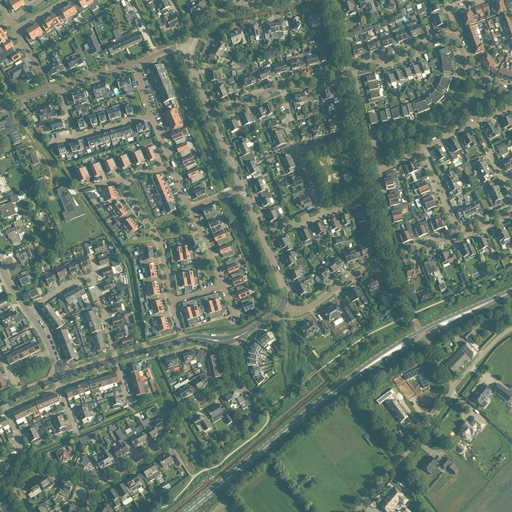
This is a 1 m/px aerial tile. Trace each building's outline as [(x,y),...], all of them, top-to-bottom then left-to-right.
[(20,8),(14,0),(11,0),(9,2),(8,0),(3,0),(8,7),(11,5),(15,11),(20,8)] [(77,0),(81,6),(78,8),(81,13),(85,11),(83,8),(88,5),(84,0),(77,0)] [(84,0),(88,5),(90,8),(95,5),(94,4),(98,2),(96,0),(84,0)] [(159,4),(163,11),(161,12),(163,15),(168,12),(166,9),(170,7),(166,0),(163,2),(162,0),(158,0),(157,1),(155,1),(157,5),(159,4)] [(204,0),(199,0),(195,3),(194,1),(193,1),(190,2),(190,3),(191,5),(187,7),(192,15),(197,12),(198,13),(204,9),(203,6),(206,4),(204,0)] [(380,22),(381,24),(384,23),(378,7),(375,8),(372,0),(358,0),(361,9),(365,7),(368,15),(376,12),(380,22)] [(379,0),(380,3),(385,1),(388,9),(396,6),(393,0),(379,0)] [(502,0),(498,0),(492,2),(497,15),(506,12),(505,8),(504,8),(503,3),(502,0)] [(343,10),(344,14),(343,14),(345,18),(346,19),(350,18),(350,16),(350,15),(356,12),(354,5),(350,6),(349,3),(342,5),(344,9),(343,10)] [(79,17),(78,15),(81,13),(78,8),(75,10),(71,5),(70,5),(69,5),(66,7),(72,16),(74,20),(79,17)] [(439,5),(434,7),(429,9),(432,15),(438,13),(437,11),(440,10),(439,5)] [(65,16),(61,19),(65,24),(68,21),(67,19),(72,16),(66,7),(62,9),(63,10),(61,11),(65,16)] [(474,23),(471,15),(470,10),(460,14),(462,17),(464,23),(465,27),(474,23)] [(125,15),(128,23),(137,19),(136,18),(137,17),(134,11),(125,15)] [(312,15),(311,14),(309,14),(310,17),(307,18),(309,25),(317,24),(317,26),(321,25),(320,23),(319,16),(319,15),(319,14),(318,15),(318,13),(313,15),(312,15)] [(499,17),(500,22),(509,19),(507,14),(499,17)] [(53,16),(52,15),(49,18),(55,27),(57,25),(59,27),(65,24),(61,19),(60,16),(56,19),(54,15),(53,16)] [(432,17),(434,23),(444,20),(442,15),(439,17),(438,15),(432,17)] [(161,19),(157,21),(159,25),(163,23),(165,26),(168,24),(170,27),(178,22),(175,17),(172,19),(171,18),(168,19),(166,16),(161,19)] [(294,22),(290,22),(292,30),(296,33),(298,31),(299,32),(301,29),(303,31),(304,31),(305,31),(305,30),(306,30),(305,29),(301,26),(302,24),(300,23),(299,19),(299,18),(298,17),(297,17),(296,18),(296,19),(296,20),(295,19),(294,22)] [(48,27),(44,29),(48,34),(49,36),(57,31),(55,27),(49,18),(45,20),(46,21),(44,21),(48,27)] [(499,28),(500,27),(511,24),(509,19),(500,22),(498,23),(499,28)] [(276,24),(278,38),(279,42),(280,41),(280,45),(283,44),(282,37),(284,37),(283,32),(288,31),(287,27),(289,26),(288,22),(285,22),(284,20),(280,21),(280,22),(278,22),(279,24),(276,24)] [(444,20),(434,23),(436,27),(433,28),(435,33),(438,32),(443,30),(442,25),(445,24),(444,20)] [(275,39),(278,38),(276,24),(272,25),(272,23),(271,23),(270,23),(266,24),(267,31),(268,35),(272,34),(272,33),(274,33),(275,39)] [(420,24),(413,26),(417,36),(421,34),(420,31),(422,30),(420,24)] [(504,31),(511,28),(511,27),(511,24),(500,27),(502,32),(504,31)] [(35,25),(31,27),(37,37),(42,34),(44,37),(48,34),(44,29),(41,31),(37,25),(35,26),(35,25)] [(70,32),(71,34),(79,29),(78,26),(69,31),(70,32)] [(253,26),(248,27),(249,32),(248,33),(249,38),(256,36),(256,38),(259,37),(260,40),(264,39),(262,32),(258,33),(257,26),(254,27),(253,26)] [(417,36),(413,26),(407,29),(409,35),(411,34),(412,37),(417,36)] [(37,37),(31,27),(28,30),(27,31),(30,37),(27,39),(30,44),(34,42),(33,40),(37,37)] [(229,35),(231,40),(233,44),(241,41),(242,45),(246,43),(245,39),(240,29),(233,32),(234,34),(229,35)] [(406,29),(399,32),(403,41),(407,39),(406,36),(408,35),(406,30),(406,29)] [(132,32),(121,37),(126,48),(143,41),(139,32),(133,35),(132,32)] [(388,32),(384,33),(389,46),(393,44),(392,41),(394,40),(392,34),(390,35),(388,32)] [(403,41),(399,32),(393,34),(395,40),(397,39),(398,42),(403,41)] [(379,39),(378,39),(380,45),(381,45),(383,44),(384,48),(389,46),(384,33),(380,35),(381,38),(379,39)] [(90,51),(91,51),(90,51),(91,50),(93,55),(101,51),(94,35),(86,39),(88,44),(87,44),(90,51)] [(126,48),(121,37),(115,40),(116,42),(107,46),(111,55),(126,48)] [(376,37),(370,39),(371,42),(374,51),(379,49),(378,46),(380,45),(378,39),(377,39),(376,37)] [(371,42),(370,39),(364,41),(365,44),(367,50),(369,49),(370,53),(374,51),(371,42)] [(217,46),(216,49),(226,56),(227,54),(224,51),(226,49),(228,46),(228,45),(225,43),(225,44),(219,40),(217,43),(216,43),(215,44),(217,46)] [(0,58),(14,50),(12,47),(13,47),(12,45),(13,44),(11,41),(10,42),(10,41),(3,45),(3,46),(0,47),(1,50),(2,49),(4,52),(0,54),(0,58)] [(363,41),(356,43),(357,46),(359,56),(363,55),(363,51),(365,50),(363,44),(363,41)] [(357,46),(356,43),(356,42),(351,43),(352,47),(350,47),(351,53),(354,53),(354,57),(359,56),(357,46)] [(438,58),(439,61),(449,58),(448,55),(450,54),(448,48),(439,51),(441,57),(438,58)] [(226,56),(216,49),(214,51),(211,49),(210,51),(211,52),(208,55),(214,59),(214,60),(217,62),(218,61),(220,59),(219,58),(221,56),(224,58),(226,56)] [(14,50),(0,58),(0,64),(3,63),(3,62),(8,59),(10,61),(9,62),(10,64),(20,58),(21,57),(19,54),(18,55),(17,52),(16,53),(14,50)] [(319,51),(319,52),(321,63),(329,61),(330,62),(328,52),(322,53),(321,50),(319,51)] [(314,55),(311,56),(314,65),(319,64),(319,65),(322,64),(321,63),(319,52),(314,53),(314,55)] [(50,56),(54,65),(48,68),(52,75),(57,72),(58,73),(65,69),(56,53),(50,56)] [(308,53),(303,54),(306,68),(309,67),(309,66),(314,65),(311,56),(311,54),(309,54),(308,53)] [(297,56),(295,57),(296,60),(295,60),(298,68),(302,67),(303,69),(306,68),(303,54),(297,55),(297,56)] [(483,64),(484,66),(492,60),(487,54),(480,61),(482,64),(483,64)] [(76,67),(78,66),(83,63),(79,55),(67,62),(71,69),(76,66),(76,67)] [(287,62),(290,72),(293,71),(293,70),(298,68),(295,60),(296,60),(295,57),(295,56),(286,58),(287,62)] [(440,67),(442,67),(452,67),(452,60),(450,61),(449,58),(439,61),(440,64),(440,67)] [(417,62),(418,65),(422,75),(425,74),(424,72),(430,71),(427,62),(423,63),(422,60),(417,62)] [(489,71),(493,67),(496,65),(492,60),(484,66),(486,68),(488,72),(489,71)] [(231,68),(233,69),(235,70),(236,70),(241,67),(239,66),(233,61),(230,65),(233,67),(231,68)] [(287,62),(279,64),(282,73),(286,71),(287,73),(290,72),(287,62)] [(12,80),(21,75),(25,83),(29,81),(30,82),(34,80),(33,79),(34,79),(30,73),(29,71),(25,63),(17,68),(17,69),(9,73),(12,80)] [(409,65),(410,68),(413,77),(413,78),(416,77),(417,78),(422,77),(422,75),(418,65),(415,66),(414,63),(409,65)] [(274,66),(271,67),(274,77),(277,76),(277,75),(282,73),(279,64),(274,66)] [(149,70),(152,76),(164,71),(161,65),(149,70)] [(265,69),(263,70),(266,79),(271,77),(271,78),(274,77),(271,67),(270,65),(267,66),(264,67),(265,69)] [(401,68),(401,69),(402,71),(405,81),(408,80),(408,78),(413,77),(410,68),(407,69),(406,66),(401,68)] [(444,72),(444,75),(450,76),(450,73),(452,73),(452,67),(442,67),(443,72),(444,72)] [(489,71),(497,77),(499,71),(493,67),(489,71)] [(220,68),(213,69),(208,69),(209,76),(210,76),(211,81),(218,80),(218,84),(222,82),(220,68)] [(257,76),(256,76),(259,83),(262,82),(261,81),(266,79),(263,70),(260,71),(259,69),(255,70),(257,76)] [(392,71),(393,74),(397,84),(401,82),(401,84),(406,82),(405,81),(402,71),(401,69),(398,70),(398,69),(392,71)] [(152,76),(154,81),(166,76),(164,71),(152,76)] [(250,76),(247,77),(251,85),(256,83),(256,84),(259,83),(256,76),(254,71),(249,74),(250,76)] [(397,84),(393,74),(390,75),(389,72),(384,74),(389,87),(392,85),(393,87),(397,85),(397,84)] [(251,85),(247,77),(246,74),(239,77),(244,89),(247,88),(246,87),(251,85)] [(365,87),(368,86),(378,84),(377,80),(376,80),(375,75),(366,77),(367,81),(364,81),(365,87)] [(442,78),(440,82),(449,85),(451,79),(449,79),(450,76),(444,75),(443,78),(442,78)] [(157,85),(157,86),(168,82),(166,76),(154,81),(156,85),(157,85)] [(134,93),(129,77),(117,81),(117,80),(117,81),(119,89),(120,88),(128,86),(129,91),(126,92),(127,95),(134,93)] [(157,88),(159,92),(171,87),(168,82),(157,86),(158,88),(157,88)] [(439,86),(437,89),(444,93),(445,90),(447,91),(449,85),(440,82),(439,86)] [(222,84),(218,86),(214,88),(215,91),(216,91),(219,99),(227,96),(227,95),(230,93),(227,85),(226,86),(225,83),(223,84),(222,84)] [(367,95),(370,95),(380,92),(380,89),(382,89),(380,83),(378,84),(368,86),(369,89),(366,90),(367,95)] [(108,94),(105,85),(93,88),(95,96),(104,93),(105,98),(109,97),(110,100),(113,99),(111,93),(108,94)] [(322,95),(333,93),(332,88),(326,89),(325,86),(320,87),(321,95),(322,95)] [(161,96),(162,97),(173,93),(171,87),(159,92),(160,96),(161,96)] [(435,91),(432,94),(439,101),(444,96),(442,95),(444,93),(437,89),(436,88),(434,90),(435,91)] [(86,93),(85,93),(84,91),(83,91),(72,94),(74,102),(75,102),(74,102),(86,99),(86,96),(87,96),(86,93)] [(380,92),(370,95),(371,98),(368,98),(369,104),(382,101),(384,100),(382,92),(380,92)] [(163,104),(164,103),(175,99),(173,93),(162,97),(163,99),(162,99),(163,104)] [(305,94),(300,95),(302,106),(304,105),(304,106),(305,107),(308,106),(309,105),(308,102),(310,101),(308,95),(305,96),(305,93),(304,93),(305,94)] [(326,102),(327,103),(333,102),(332,99),(336,98),(335,95),(333,96),(333,93),(322,95),(323,97),(321,98),(322,103),(326,102)] [(428,95),(425,97),(431,106),(434,104),(435,106),(439,101),(432,94),(429,98),(428,95)] [(302,106),(300,95),(295,96),(294,95),(295,98),(292,99),(295,109),(301,108),(300,106),(302,106)] [(424,101),(420,103),(424,112),(430,109),(429,107),(431,106),(425,97),(423,99),(424,101)] [(164,103),(168,112),(176,109),(179,108),(175,99),(164,103)] [(130,102),(121,105),(123,113),(126,112),(127,115),(130,115),(133,114),(130,102)] [(333,102),(327,103),(321,104),(323,113),(337,110),(336,107),(338,107),(337,104),(333,105),(333,102)] [(424,112),(420,103),(416,105),(415,105),(415,104),(412,105),(413,107),(414,113),(417,112),(418,114),(424,112)] [(271,104),(263,108),(267,116),(275,113),(271,104)] [(42,116),(39,116),(41,121),(44,121),(51,118),(53,117),(57,116),(55,111),(52,113),(51,110),(49,105),(43,107),(40,108),(41,112),(42,116)] [(123,113),(121,105),(112,107),(112,108),(115,119),(121,117),(120,113),(123,112),(123,113)] [(402,108),(403,112),(404,117),(410,116),(409,114),(413,113),(411,105),(407,106),(407,107),(402,108)] [(391,111),(392,115),(393,120),(399,118),(398,117),(402,116),(401,111),(400,107),(396,108),(396,109),(391,111)] [(103,110),(106,122),(107,122),(105,118),(109,117),(110,121),(115,119),(112,108),(103,111),(103,110)] [(256,116),(254,117),(255,121),(257,124),(268,119),(267,116),(263,108),(255,111),(256,116)] [(164,114),(166,120),(178,115),(176,109),(168,112),(164,114)] [(103,110),(94,112),(97,124),(98,124),(97,121),(100,120),(101,123),(106,122),(103,110)] [(380,113),(381,117),(382,122),(388,121),(388,119),(392,118),(390,110),(385,111),(386,112),(380,113)] [(368,112),(371,125),(377,123),(377,122),(381,121),(379,112),(374,113),(374,111),(368,112)] [(88,112),(85,113),(88,124),(91,123),(92,126),(97,124),(94,112),(94,113),(95,115),(89,117),(88,112)] [(88,124),(85,113),(81,114),(83,119),(77,121),(80,130),(86,128),(85,125),(88,124)] [(255,121),(254,117),(253,115),(250,116),(249,114),(240,117),(244,126),(255,121)] [(168,124),(169,125),(180,121),(178,115),(166,120),(168,124)] [(34,116),(29,119),(33,125),(38,121),(34,116)] [(508,117),(505,118),(502,119),(501,120),(503,124),(502,124),(503,128),(507,127),(508,130),(511,128),(511,120),(509,121),(508,117)] [(50,119),(37,123),(38,127),(47,124),(49,131),(55,130),(62,127),(60,122),(59,123),(58,120),(51,122),(50,119)] [(345,131),(342,119),(333,120),(333,122),(336,132),(341,131),(341,132),(345,131)] [(15,144),(22,142),(14,123),(8,125),(6,120),(0,122),(0,136),(10,132),(15,144)] [(231,132),(236,130),(240,129),(241,133),(244,132),(240,123),(238,124),(236,120),(227,124),(231,132)] [(180,121),(169,125),(170,127),(169,127),(171,131),(183,126),(180,121)] [(147,122),(141,123),(145,134),(150,133),(147,122)] [(327,126),(326,126),(328,135),(331,134),(331,133),(336,132),(333,122),(326,123),(327,126)] [(134,129),(136,137),(136,136),(139,135),(139,136),(144,134),(144,135),(145,134),(141,123),(141,124),(136,125),(137,129),(134,130),(134,129)] [(324,124),(317,125),(319,136),(324,135),(324,136),(328,135),(326,126),(325,126),(324,124)] [(492,124),(487,126),(485,127),(484,128),(489,136),(493,134),(494,137),(501,133),(500,130),(499,126),(495,128),(494,125),(493,126),(492,124)] [(308,127),(309,130),(310,133),(311,139),(314,138),(314,137),(319,136),(317,125),(308,127)] [(125,129),(124,129),(127,139),(136,137),(134,129),(131,130),(130,127),(127,128),(127,127),(125,128),(125,129)] [(309,130),(308,127),(305,128),(300,129),(302,140),(307,139),(308,139),(311,139),(310,133),(309,130)] [(274,137),(275,141),(283,137),(281,134),(282,134),(281,131),(276,133),(275,129),(270,131),(266,133),(268,136),(270,136),(271,139),(274,137)] [(172,132),(173,135),(171,136),(173,141),(176,140),(178,145),(186,140),(184,136),(183,136),(181,131),(179,132),(179,130),(172,132)] [(112,143),(117,142),(114,132),(109,133),(112,143)] [(103,135),(106,145),(111,143),(108,134),(103,135)] [(465,146),(466,146),(465,147),(467,151),(478,146),(477,144),(473,136),(470,138),(469,135),(463,138),(464,141),(463,141),(465,146)] [(283,137),(275,141),(276,144),(274,145),(275,148),(273,149),(274,152),(278,150),(277,147),(286,143),(285,140),(284,140),(283,137)] [(88,144),(85,145),(87,150),(90,149),(90,148),(95,146),(93,138),(87,140),(88,144)] [(238,147),(240,152),(248,149),(251,147),(249,143),(248,143),(246,138),(239,142),(240,146),(238,147)] [(78,142),(76,143),(78,152),(84,150),(84,151),(87,150),(85,145),(85,143),(82,144),(81,140),(77,141),(78,142)] [(463,153),(459,145),(457,141),(449,145),(452,150),(449,152),(451,157),(453,161),(458,158),(457,156),(463,153)] [(68,148),(71,159),(71,157),(79,154),(78,152),(76,143),(75,143),(70,145),(71,149),(68,150),(68,148)] [(178,153),(181,152),(183,157),(191,152),(190,148),(188,149),(186,144),(176,148),(178,153)] [(71,159),(68,148),(65,149),(64,145),(60,146),(56,147),(57,150),(58,150),(60,157),(66,155),(68,160),(71,159)] [(155,157),(159,156),(160,156),(155,146),(150,148),(151,149),(146,151),(150,161),(155,159),(155,157)] [(244,156),(246,160),(254,157),(252,152),(253,152),(251,147),(248,149),(240,152),(242,157),(244,156)] [(34,148),(28,151),(33,164),(39,162),(34,148)] [(450,160),(449,158),(446,154),(444,155),(441,149),(435,152),(436,154),(435,155),(438,160),(439,159),(439,161),(442,159),(444,163),(449,161),(450,160)] [(141,162),(145,160),(146,160),(141,150),(136,152),(137,153),(132,155),(136,165),(142,163),(141,162)] [(121,166),(122,169),(128,167),(127,166),(131,164),(132,165),(132,164),(128,154),(123,156),(123,157),(118,159),(119,161),(121,166)] [(279,167),(293,161),(291,158),(292,158),(291,154),(282,158),(280,155),(276,157),(280,166),(279,166),(279,167)] [(184,166),(186,165),(188,170),(197,165),(195,161),(194,161),(192,156),(182,161),(184,166)] [(245,165),(248,170),(256,167),(254,163),(256,162),(254,157),(246,160),(248,164),(245,165)] [(113,170),(118,168),(118,169),(114,158),(109,160),(109,161),(104,164),(109,174),(114,171),(113,170)] [(511,169),(508,161),(507,158),(500,162),(503,168),(505,167),(507,171),(511,169)] [(479,169),(480,172),(488,167),(485,161),(482,163),(479,159),(472,163),(476,170),(479,169)] [(293,161),(279,167),(281,172),(282,171),(284,176),(294,171),(293,168),(296,167),(295,164),(294,164),(293,161)] [(414,173),(417,181),(421,180),(418,173),(422,172),(421,169),(419,164),(418,161),(410,164),(414,173)] [(104,173),(100,162),(95,164),(96,166),(91,168),(95,178),(100,176),(100,174),(104,172),(104,173)] [(411,174),(414,173),(410,164),(405,166),(406,169),(404,170),(407,178),(412,176),(411,174)] [(90,177),(91,177),(86,166),(81,169),(82,170),(77,172),(81,182),(86,180),(86,178),(90,176),(90,177)] [(252,174),(254,179),(262,175),(259,171),(257,171),(256,167),(248,170),(250,175),(252,174)] [(488,167),(480,172),(482,175),(479,176),(483,183),(485,182),(490,179),(488,175),(491,173),(488,167)] [(192,178),(194,183),(202,178),(200,174),(199,174),(197,169),(187,174),(189,179),(192,178)] [(384,180),(385,185),(394,183),(396,182),(395,178),(395,177),(396,177),(397,176),(397,175),(397,174),(397,173),(395,171),(387,175),(386,175),(387,179),(384,180)] [(447,187),(455,183),(454,180),(456,179),(453,172),(446,175),(448,179),(444,181),(445,184),(446,187),(447,187)] [(151,179),(153,184),(163,179),(161,175),(151,179)] [(253,184),(255,189),(263,185),(261,181),(264,180),(262,175),(254,179),(256,183),(253,184)] [(299,186),(300,188),(304,187),(302,181),(303,181),(302,178),(301,179),(301,178),(295,180),(294,177),(285,181),(287,187),(294,184),(296,187),(299,186)] [(153,184),(155,188),(165,184),(163,179),(153,184)] [(412,187),(414,192),(427,186),(425,181),(422,182),(421,180),(417,181),(413,183),(414,185),(413,186),(412,187)] [(195,193),(197,198),(206,194),(207,195),(209,194),(207,188),(206,189),(203,183),(195,188),(197,192),(195,193)] [(389,190),(390,193),(395,191),(399,190),(398,187),(395,188),(394,183),(385,185),(387,190),(389,190)] [(455,183),(447,187),(449,193),(453,192),(455,196),(460,194),(462,193),(459,185),(456,186),(455,183)] [(491,193),(492,196),(501,192),(498,186),(494,187),(493,183),(488,185),(485,186),(489,194),(491,193)] [(155,188),(157,192),(167,188),(165,184),(155,188)] [(64,185),(57,190),(58,194),(68,190),(64,185)] [(260,193),(262,197),(270,193),(269,194),(267,189),(265,190),(263,185),(255,189),(257,194),(260,193)] [(102,197),(103,197),(105,196),(115,193),(115,192),(116,192),(115,188),(114,188),(114,187),(106,190),(105,186),(99,188),(100,192),(101,192),(102,197)] [(422,194),(423,197),(428,195),(427,192),(429,191),(427,186),(414,192),(416,195),(417,195),(420,194),(421,195),(422,194)] [(157,192),(159,197),(169,193),(167,188),(157,192)] [(388,196),(389,201),(401,198),(401,195),(400,195),(399,190),(395,191),(390,193),(391,195),(388,196)] [(501,192),(492,196),(494,199),(491,200),(494,207),(502,204),(500,200),(503,198),(501,192)] [(105,196),(103,197),(104,202),(103,203),(104,206),(110,204),(109,201),(117,199),(115,193),(105,196)] [(159,197),(161,201),(171,197),(169,193),(159,197)] [(270,193),(262,197),(264,201),(261,202),(263,207),(271,204),(273,203),(274,202),(270,193)] [(293,195),(294,198),(296,202),(299,201),(301,205),(299,205),(300,208),(300,209),(304,211),(304,208),(304,209),(312,205),(309,198),(306,199),(305,196),(301,197),(299,193),(293,195)] [(15,210),(13,204),(20,201),(19,200),(21,200),(19,194),(10,198),(12,202),(0,206),(0,213),(2,213),(4,219),(17,214),(15,210)] [(80,206),(75,208),(70,195),(61,198),(67,212),(62,214),(65,219),(83,212),(80,206)] [(421,207),(422,206),(425,205),(433,201),(431,196),(429,197),(428,195),(423,197),(420,198),(421,200),(419,201),(421,207)] [(162,206),(173,201),(172,201),(171,197),(161,201),(162,205),(162,206)] [(393,206),(394,209),(402,207),(401,204),(403,204),(401,198),(389,201),(390,207),(393,206)] [(162,206),(164,210),(174,206),(173,201),(162,206)] [(433,201),(425,205),(422,206),(426,214),(430,212),(434,210),(433,208),(436,206),(433,201)] [(466,205),(468,208),(471,217),(478,214),(476,210),(480,208),(478,204),(477,201),(470,204),(469,202),(466,204),(466,205)] [(113,216),(115,215),(124,208),(121,203),(114,208),(112,205),(107,209),(109,212),(110,211),(113,216)] [(174,206),(164,210),(166,215),(176,210),(174,206)] [(277,206),(274,207),(269,209),(271,213),(266,214),(268,218),(269,218),(270,222),(278,219),(278,218),(279,218),(281,217),(281,215),(280,215),(277,206)] [(206,215),(209,221),(217,215),(215,211),(214,212),(212,207),(203,211),(205,216),(206,215)] [(392,212),(393,217),(402,215),(401,212),(403,212),(402,207),(394,209),(394,211),(392,212)] [(471,217),(468,208),(465,209),(464,207),(456,210),(459,217),(463,216),(465,219),(471,217)] [(117,224),(123,220),(121,218),(127,213),(124,208),(115,215),(117,217),(114,219),(117,224)] [(355,224),(357,229),(358,234),(359,237),(364,235),(363,229),(362,230),(360,223),(367,221),(365,216),(368,216),(366,209),(361,211),(362,212),(359,212),(360,213),(356,214),(358,223),(355,224)] [(353,230),(357,229),(355,224),(355,222),(353,217),(349,218),(348,215),(341,217),(343,224),(340,225),(342,229),(344,228),(345,229),(351,227),(352,229),(353,230)] [(402,215),(393,217),(394,223),(397,222),(398,226),(402,224),(402,221),(403,221),(402,215)] [(434,218),(435,221),(439,230),(444,228),(443,225),(447,223),(445,218),(441,220),(439,216),(434,218)] [(120,226),(123,231),(134,223),(131,218),(124,223),(123,220),(117,224),(119,227),(120,226)] [(342,229),(340,225),(339,221),(336,222),(335,219),(330,221),(329,220),(328,221),(327,222),(329,225),(329,226),(329,227),(331,231),(334,230),(335,232),(342,230),(342,229)] [(21,241),(19,235),(22,233),(19,226),(23,224),(22,220),(14,223),(15,227),(6,231),(8,236),(9,235),(13,244),(21,241)] [(212,229),(214,234),(216,233),(219,231),(222,229),(221,225),(220,225),(217,220),(208,224),(210,229),(212,229)] [(418,224),(420,227),(423,236),(428,234),(427,231),(430,230),(427,222),(426,221),(418,224)] [(431,221),(427,222),(430,230),(433,229),(434,232),(439,230),(435,221),(433,222),(431,221)] [(134,223),(123,231),(127,235),(126,236),(128,239),(133,235),(131,233),(138,228),(137,227),(138,226),(136,223),(135,223),(134,223)] [(315,233),(316,236),(320,234),(321,236),(327,233),(324,226),(321,227),(320,224),(314,227),(316,231),(315,232),(315,233)] [(411,228),(412,230),(414,236),(417,235),(418,238),(423,236),(420,227),(417,228),(415,226),(411,228)] [(301,235),(302,237),(303,239),(304,242),(309,240),(310,243),(316,241),(314,237),(313,234),(309,235),(307,230),(300,233),(301,235)] [(503,230),(501,231),(496,233),(500,241),(502,246),(505,244),(504,241),(510,238),(507,231),(504,232),(503,230)] [(410,231),(404,233),(408,242),(413,240),(410,231)] [(224,232),(214,237),(216,242),(218,241),(220,246),(221,246),(222,247),(226,245),(225,243),(229,241),(227,237),(226,237),(224,232)] [(408,242),(404,233),(402,235),(400,233),(396,234),(398,243),(402,241),(403,244),(408,242)] [(288,238),(286,239),(278,242),(281,249),(284,248),(285,252),(293,249),(288,238)] [(478,241),(481,249),(478,250),(480,255),(484,253),(484,250),(484,249),(487,247),(488,248),(491,249),(494,248),(493,245),(491,241),(487,242),(486,242),(484,238),(483,239),(483,238),(482,238),(481,238),(480,238),(480,239),(479,239),(479,240),(478,241)] [(105,243),(98,246),(93,248),(96,254),(102,251),(102,253),(108,251),(105,243)] [(170,250),(171,256),(183,254),(181,243),(177,244),(178,248),(170,250)] [(185,243),(181,243),(183,254),(194,253),(193,246),(185,247),(185,243)] [(364,243),(356,246),(357,250),(360,257),(363,256),(363,257),(366,256),(366,258),(369,257),(364,244),(364,243)] [(370,243),(364,244),(369,257),(371,256),(371,254),(374,253),(373,252),(376,251),(374,243),(370,245),(370,243)] [(25,250),(20,252),(16,254),(17,259),(19,258),(23,268),(29,265),(29,266),(32,264),(29,258),(33,257),(29,249),(32,247),(31,244),(24,247),(25,250)] [(223,254),(225,258),(234,255),(232,250),(231,250),(229,245),(219,250),(221,255),(223,254)] [(465,245),(459,247),(461,252),(463,257),(465,261),(470,259),(469,257),(475,254),(476,254),(474,249),(472,245),(468,246),(466,247),(465,245)] [(141,250),(142,256),(153,254),(152,248),(144,249),(144,246),(137,247),(138,251),(141,250)] [(348,249),(348,250),(353,263),(356,262),(355,260),(358,259),(357,258),(360,257),(357,250),(356,246),(348,249)] [(340,256),(344,262),(347,261),(347,263),(350,262),(351,264),(353,263),(348,250),(346,251),(347,254),(344,255),(343,252),(339,254),(340,256)] [(294,252),(291,253),(286,255),(288,258),(285,259),(288,267),(296,263),(295,262),(293,258),(296,257),(294,252)] [(440,254),(440,255),(439,255),(444,268),(450,265),(449,264),(457,261),(454,254),(449,256),(447,252),(442,254),(440,254)] [(183,254),(185,267),(189,267),(188,260),(196,259),(194,253),(183,254)] [(140,261),(140,265),(147,264),(146,261),(154,260),(153,254),(142,256),(143,261),(140,261)] [(180,262),(181,266),(185,266),(183,254),(171,256),(173,263),(180,262)] [(109,263),(106,255),(103,256),(104,258),(98,260),(100,266),(109,263)] [(80,261),(77,262),(79,268),(82,266),(83,270),(89,268),(88,265),(91,264),(88,256),(82,258),(79,259),(80,261)] [(331,257),(329,258),(331,260),(339,270),(341,269),(340,267),(343,265),(342,264),(344,262),(340,256),(334,260),(333,259),(331,257)] [(330,264),(326,267),(331,273),(333,271),(334,273),(336,271),(337,272),(339,270),(331,260),(329,258),(327,260),(330,264)] [(227,262),(229,267),(227,268),(229,274),(239,269),(237,264),(238,264),(236,260),(227,262)] [(424,264),(426,268),(428,276),(434,273),(436,278),(437,278),(440,285),(438,286),(441,292),(447,290),(445,284),(445,283),(442,275),(441,276),(440,271),(438,266),(435,268),(433,262),(430,263),(430,262),(430,261),(424,264)] [(77,262),(65,266),(66,269),(67,273),(70,272),(72,276),(78,273),(77,271),(80,270),(79,268),(77,262)] [(144,268),(145,273),(156,271),(157,271),(156,267),(155,267),(155,266),(147,267),(147,264),(140,265),(141,269),(144,268)] [(421,273),(420,270),(418,266),(415,267),(414,264),(411,266),(411,267),(404,269),(408,277),(412,275),(413,277),(421,273)] [(331,273),(326,267),(324,265),(317,271),(319,273),(317,275),(318,276),(319,278),(320,279),(323,284),(328,280),(327,278),(329,276),(328,275),(331,273)] [(66,269),(65,266),(59,268),(60,271),(57,272),(60,280),(66,278),(65,275),(68,274),(67,273),(66,269)] [(175,275),(176,282),(187,280),(185,268),(185,267),(181,268),(182,274),(175,275)] [(300,267),(296,268),(292,270),(293,273),(290,274),(292,277),(294,280),(301,277),(300,274),(303,273),(300,267)] [(108,276),(109,279),(114,277),(117,276),(116,274),(114,275),(111,268),(102,271),(103,273),(102,273),(103,278),(108,276)] [(189,268),(185,268),(187,280),(199,278),(198,271),(190,273),(189,268)] [(143,280),(143,283),(150,282),(149,279),(157,277),(156,271),(145,273),(143,274),(144,279),(143,280)] [(46,278),(47,282),(49,286),(55,284),(54,281),(57,280),(55,276),(54,272),(48,274),(49,277),(46,278)] [(28,273),(22,276),(18,278),(19,281),(20,280),(22,287),(30,284),(28,277),(30,276),(28,273)] [(244,277),(242,273),(232,275),(235,280),(232,281),(234,287),(245,282),(242,277),(244,277)] [(114,277),(109,279),(105,280),(107,284),(103,285),(105,291),(114,287),(112,280),(114,279),(114,277)] [(305,284),(301,285),(297,288),(301,295),(304,294),(306,296),(310,294),(310,293),(311,292),(311,291),(307,284),(311,281),(309,277),(303,281),(305,284)] [(199,278),(187,280),(189,291),(193,291),(192,286),(200,285),(199,278)] [(187,280),(176,282),(177,288),(185,287),(185,292),(189,291),(187,280)] [(367,284),(368,286),(367,286),(366,287),(367,289),(368,290),(369,289),(370,291),(376,289),(378,292),(384,290),(381,281),(377,282),(377,280),(367,284)] [(145,286),(146,291),(159,289),(158,283),(150,285),(150,282),(143,283),(144,286),(145,286)] [(31,299),(32,298),(33,301),(42,298),(41,298),(40,295),(41,295),(40,295),(39,295),(37,289),(38,289),(37,286),(26,290),(28,293),(31,299)] [(249,290),(247,286),(238,288),(240,293),(238,294),(240,299),(250,295),(248,290),(249,290)] [(78,287),(76,288),(81,297),(83,299),(87,297),(86,294),(82,287),(79,288),(78,287)] [(118,292),(107,296),(110,302),(113,301),(114,304),(123,300),(119,292),(126,290),(124,287),(117,289),(118,292)] [(76,290),(73,292),(77,299),(81,297),(76,288),(75,289),(76,290)] [(348,294),(352,302),(356,300),(359,307),(368,303),(364,296),(363,293),(361,289),(358,291),(356,288),(352,291),(348,294)] [(146,297),(146,301),(153,300),(152,296),(160,295),(159,289),(146,291),(147,297),(146,297)] [(431,298),(429,291),(418,295),(421,302),(431,298)] [(69,292),(68,293),(73,302),(77,299),(73,292),(70,293),(69,292)] [(73,302),(68,293),(66,294),(67,295),(64,297),(68,304),(73,302)] [(217,294),(211,296),(214,307),(225,304),(224,300),(219,302),(217,294)] [(206,305),(202,307),(203,310),(214,307),(211,296),(204,298),(206,305)] [(243,307),(245,312),(255,308),(252,303),(254,303),(252,299),(242,301),(245,306),(243,307)] [(150,310),(152,309),(163,306),(161,301),(153,303),(153,300),(146,301),(147,305),(148,304),(150,310)] [(195,300),(189,302),(192,313),(203,310),(202,307),(198,308),(195,300)] [(180,313),(181,317),(192,313),(189,302),(182,304),(185,312),(180,313)] [(120,315),(124,314),(126,313),(125,310),(123,305),(121,305),(120,303),(117,304),(118,306),(111,308),(112,312),(113,312),(113,314),(119,312),(120,315)] [(225,304),(214,307),(217,318),(223,317),(221,309),(226,307),(225,304)] [(42,313),(43,315),(52,309),(49,305),(42,310),(44,313),(42,313)] [(328,310),(324,313),(325,315),(326,316),(329,321),(342,313),(341,313),(342,312),(341,309),(340,310),(336,305),(332,308),(332,307),(331,308),(329,310),(329,309),(328,310)] [(150,315),(151,319),(157,317),(157,314),(164,312),(163,306),(152,309),(154,314),(150,315)] [(346,306),(340,309),(341,309),(342,312),(349,323),(349,322),(353,319),(354,320),(346,306)] [(214,307),(203,310),(204,314),(208,312),(211,320),(217,318),(214,307)] [(387,317),(388,318),(396,313),(394,308),(393,308),(394,309),(392,310),(391,308),(387,309),(387,310),(389,313),(385,315),(387,314),(388,317),(387,317)] [(46,315),(47,318),(55,313),(52,309),(43,315),(44,316),(46,315)] [(83,313),(84,315),(82,315),(84,320),(87,319),(96,316),(94,311),(93,312),(92,310),(83,313)] [(203,310),(192,313),(195,325),(202,323),(200,315),(204,314),(203,310)] [(48,322),(49,323),(60,315),(57,311),(55,313),(47,318),(49,321),(48,322)] [(16,312),(8,315),(14,327),(18,325),(17,323),(20,322),(16,312)] [(192,313),(181,317),(182,320),(187,319),(189,326),(195,325),(192,313)] [(7,330),(5,331),(8,338),(11,337),(8,330),(14,327),(8,315),(1,319),(6,329),(7,330)] [(51,324),(53,326),(60,321),(63,319),(60,315),(49,323),(50,324),(51,324)] [(114,326),(117,325),(118,328),(128,326),(127,322),(126,323),(125,318),(132,316),(131,315),(124,316),(122,317),(112,320),(114,326)] [(87,319),(88,324),(96,321),(95,318),(97,318),(96,316),(87,319)] [(156,321),(157,327),(168,324),(166,318),(158,320),(157,317),(151,319),(152,322),(156,321)] [(53,326),(52,327),(53,328),(54,328),(56,330),(63,325),(60,321),(53,326)] [(87,330),(90,329),(100,325),(99,324),(98,324),(96,321),(88,324),(85,325),(87,330)] [(330,332),(325,326),(322,322),(317,325),(318,326),(316,326),(313,322),(309,325),(308,324),(305,326),(305,327),(301,330),(305,334),(304,335),(307,339),(310,336),(311,336),(312,336),(313,336),(314,336),(314,335),(315,335),(315,334),(315,333),(316,332),(320,329),(325,336),(330,332)] [(168,324),(157,327),(159,332),(155,333),(156,336),(162,335),(162,332),(169,329),(169,328),(170,328),(169,324),(168,324)] [(100,325),(90,329),(92,334),(100,331),(99,327),(100,327),(100,325)] [(127,336),(125,328),(121,329),(122,331),(116,333),(118,339),(127,336)] [(57,337),(58,338),(67,335),(65,330),(57,333),(59,336),(57,337)] [(266,335),(267,336),(272,344),(277,341),(275,336),(274,336),(272,333),(270,334),(269,333),(266,335)] [(262,338),(262,339),(269,346),(272,344),(267,336),(265,337),(264,336),(262,338)] [(269,346),(262,339),(261,341),(260,340),(257,343),(261,346),(266,349),(269,346)] [(61,346),(61,348),(71,344),(69,340),(61,343),(62,346),(61,346)] [(37,342),(32,345),(35,353),(41,350),(37,342)] [(462,348),(457,353),(462,358),(464,355),(467,357),(469,355),(471,357),(472,358),(477,353),(467,343),(462,348)] [(251,349),(260,353),(262,354),(264,351),(262,350),(259,347),(254,344),(253,346),(252,346),(250,349),(251,349)] [(32,345),(27,347),(30,355),(35,353),(32,345)] [(27,347),(21,350),(25,357),(30,355),(27,347)] [(64,356),(65,357),(74,354),(73,349),(64,352),(66,355),(64,356)] [(21,350),(16,352),(20,360),(25,357),(21,350)] [(83,350),(81,351),(83,356),(82,356),(77,358),(78,361),(86,358),(83,350)] [(193,351),(188,353),(191,362),(196,360),(200,362),(201,360),(202,357),(202,356),(197,354),(198,355),(197,357),(195,357),(193,351)] [(16,352),(11,354),(15,362),(20,360),(16,352)] [(191,362),(188,353),(183,354),(184,359),(181,360),(181,361),(181,360),(183,366),(186,365),(186,366),(192,365),(191,362)] [(457,353),(445,365),(455,374),(466,363),(471,358),(472,358),(471,357),(469,355),(467,357),(464,355),(462,358),(457,353)] [(15,362),(11,354),(6,357),(10,365),(15,362)] [(208,361),(209,368),(219,366),(216,355),(211,357),(211,360),(208,361)] [(171,358),(173,367),(174,369),(182,367),(181,361),(177,361),(176,356),(171,358)] [(173,367),(171,358),(165,359),(167,364),(163,365),(163,366),(166,372),(169,371),(168,368),(173,367)] [(129,368),(130,374),(139,372),(137,366),(129,368)] [(219,366),(209,368),(211,375),(215,375),(215,378),(221,377),(219,366)] [(420,366),(404,374),(406,380),(422,371),(420,366)] [(253,378),(255,381),(264,375),(262,372),(252,375),(253,375),(254,377),(253,378)] [(197,377),(196,377),(203,388),(208,384),(205,380),(208,378),(205,374),(205,373),(197,377)] [(116,374),(111,376),(113,384),(119,382),(116,374)] [(264,375),(255,381),(256,380),(257,382),(256,383),(258,386),(262,383),(263,383),(266,380),(267,380),(264,375)] [(424,375),(419,378),(424,388),(429,386),(424,375)] [(196,377),(189,381),(189,382),(193,387),(196,385),(199,390),(203,388),(196,377)] [(187,383),(182,387),(188,397),(193,394),(190,389),(193,387),(189,382),(189,381),(188,380),(186,381),(187,383)] [(97,389),(94,381),(89,382),(91,391),(95,390),(96,394),(98,393),(97,389)] [(406,382),(399,387),(408,399),(415,394),(406,382)] [(87,383),(82,385),(85,393),(90,391),(87,383)] [(82,385),(77,387),(79,395),(85,393),(82,385)] [(482,385),(476,392),(477,393),(472,399),(480,405),(487,396),(488,397),(492,392),(482,385)] [(188,397),(182,387),(181,386),(174,390),(177,397),(180,395),(183,400),(188,397)] [(77,387),(71,389),(74,397),(79,395),(77,387)] [(511,394),(503,387),(498,393),(508,402),(511,396),(511,394)] [(143,388),(135,391),(136,396),(145,394),(143,388)] [(74,397),(71,389),(66,391),(69,399),(74,397)] [(392,389),(380,398),(383,402),(384,401),(388,405),(388,406),(392,412),(396,417),(400,423),(408,417),(395,400),(391,403),(388,398),(395,393),(392,389)] [(245,402),(245,401),(242,397),(241,398),(239,397),(239,396),(239,395),(239,394),(238,394),(238,393),(237,393),(236,392),(236,393),(235,393),(234,393),(234,394),(233,396),(231,395),(230,394),(225,397),(228,402),(230,401),(232,401),(232,402),(232,403),(232,404),(233,405),(234,405),(235,405),(236,405),(237,404),(237,403),(239,403),(240,405),(245,402)] [(430,392),(416,402),(422,410),(436,400),(433,396),(433,397),(431,395),(432,395),(430,392)] [(57,394),(51,396),(55,404),(60,402),(57,394)] [(51,396),(46,398),(49,406),(55,404),(51,396)] [(117,396),(109,398),(108,399),(98,402),(98,404),(104,402),(109,402),(109,404),(111,403),(112,406),(113,406),(114,409),(119,408),(119,405),(122,404),(120,398),(117,399),(117,396)] [(46,398),(41,400),(44,409),(49,406),(46,398)] [(44,409),(41,400),(35,403),(39,411),(44,409)] [(34,403),(29,406),(32,414),(34,416),(39,414),(38,411),(34,403)] [(77,410),(79,416),(89,412),(87,407),(89,406),(88,403),(82,406),(83,408),(77,410)] [(208,411),(211,415),(212,418),(223,412),(220,408),(218,404),(212,408),(212,409),(208,411)] [(29,406),(24,408),(27,416),(32,414),(29,406)] [(24,408),(18,411),(22,419),(27,416),(24,408)] [(22,419),(18,411),(13,413),(17,421),(22,419)] [(89,412),(79,416),(81,421),(87,419),(88,421),(94,419),(93,416),(92,414),(90,415),(89,412)] [(233,421),(229,414),(224,417),(228,424),(233,421)] [(53,420),(55,425),(64,421),(62,416),(57,418),(56,415),(50,418),(51,421),(53,420)] [(192,419),(195,424),(196,426),(196,425),(197,427),(200,426),(204,432),(206,431),(212,427),(206,417),(203,418),(202,417),(201,418),(199,415),(192,419)] [(5,417),(0,419),(0,421),(4,428),(9,425),(5,417)] [(147,429),(142,421),(139,417),(136,419),(143,431),(147,429)] [(153,420),(150,422),(156,432),(159,430),(159,431),(165,427),(162,423),(163,422),(160,417),(159,417),(160,419),(154,422),(153,420)] [(463,428),(459,433),(466,439),(470,434),(472,435),(476,429),(475,428),(477,426),(481,429),(484,425),(480,422),(473,417),(470,421),(471,422),(469,424),(466,422),(462,427),(463,428)] [(64,421),(55,425),(51,426),(55,435),(63,432),(62,432),(61,429),(66,427),(64,421)] [(156,432),(150,422),(148,424),(150,428),(147,430),(150,434),(152,438),(154,437),(155,437),(157,436),(158,435),(156,432)] [(115,423),(108,427),(111,432),(118,429),(115,423)] [(26,432),(28,437),(37,433),(35,428),(37,427),(35,424),(29,427),(31,430),(26,432)] [(124,427),(119,430),(127,442),(127,443),(131,441),(135,448),(137,447),(138,447),(141,445),(136,437),(133,433),(132,432),(127,435),(124,430),(125,429),(124,427)] [(121,445),(118,446),(124,456),(127,454),(126,453),(129,452),(124,443),(127,442),(119,430),(115,432),(121,440),(119,442),(121,445)] [(136,431),(133,433),(136,437),(141,445),(144,444),(143,443),(145,442),(144,439),(147,437),(145,433),(144,433),(142,430),(137,433),(136,431)] [(396,431),(392,434),(400,443),(404,440),(402,437),(403,436),(405,435),(401,430),(399,432),(402,435),(400,435),(396,431)] [(37,433),(28,437),(31,442),(36,440),(37,442),(43,439),(41,436),(42,436),(42,435),(41,431),(40,432),(40,431),(37,433)] [(91,440),(88,435),(85,436),(78,439),(81,444),(82,446),(91,440)] [(102,440),(108,449),(109,452),(113,450),(118,458),(120,457),(121,458),(124,456),(118,446),(115,448),(113,445),(111,446),(106,437),(102,440)] [(57,452),(57,453),(57,454),(60,460),(62,460),(63,462),(64,461),(64,462),(65,462),(66,462),(67,461),(67,460),(68,460),(69,459),(67,454),(72,452),(70,445),(60,450),(58,450),(58,451),(57,451),(57,452)] [(104,456),(101,457),(107,466),(112,463),(111,460),(114,458),(109,452),(108,449),(102,453),(104,456)] [(158,460),(161,464),(163,467),(168,464),(167,463),(173,460),(169,454),(158,460)] [(83,455),(79,458),(78,459),(76,463),(77,464),(76,468),(84,471),(84,470),(88,471),(90,470),(90,471),(94,468),(91,464),(86,456),(83,455)] [(107,466),(101,457),(99,459),(97,456),(91,460),(93,464),(96,468),(98,467),(99,467),(101,470),(107,466)] [(182,464),(177,456),(174,458),(179,466),(182,464)] [(422,467),(426,470),(429,473),(437,463),(430,456),(427,461),(422,467)] [(440,465),(445,469),(451,462),(446,457),(440,465)] [(153,464),(147,467),(154,478),(162,474),(158,467),(158,468),(156,470),(153,464)] [(452,464),(447,470),(453,475),(458,469),(452,464)] [(11,465),(9,466),(8,465),(3,465),(2,469),(0,470),(0,476),(3,475),(3,474),(4,473),(5,474),(9,474),(12,470),(11,469),(12,467),(11,465)] [(154,478),(147,467),(142,470),(143,470),(146,476),(144,477),(143,477),(147,483),(154,478)] [(136,475),(131,478),(138,490),(142,487),(143,489),(147,487),(142,479),(140,481),(136,475)] [(40,481),(41,484),(40,484),(44,491),(55,484),(53,480),(51,481),(50,478),(47,480),(45,478),(40,481)] [(138,490),(131,478),(126,481),(126,482),(129,487),(127,488),(126,488),(130,494),(138,490)] [(160,487),(163,491),(170,486),(168,482),(160,487)] [(63,493),(70,496),(73,489),(71,488),(72,485),(66,483),(64,488),(61,487),(59,493),(62,495),(63,493)] [(30,487),(33,492),(28,495),(31,499),(42,492),(38,486),(37,486),(36,484),(30,487)] [(117,494),(120,499),(122,502),(131,497),(123,484),(122,484),(119,486),(117,488),(120,493),(117,494)] [(388,511),(391,508),(392,509),(395,511),(398,511),(399,511),(394,507),(399,501),(403,505),(408,500),(403,496),(403,495),(395,488),(389,495),(380,506),(387,511),(388,511)] [(110,501),(112,505),(114,508),(119,505),(116,500),(119,498),(113,490),(108,493),(112,499),(110,501)] [(12,511),(6,501),(5,501),(6,501),(3,503),(2,502),(0,502),(0,510),(1,511),(12,511)] [(45,502),(43,503),(39,506),(41,509),(36,511),(48,511),(45,506),(47,505),(45,502)] [(110,511),(112,511),(107,503),(102,506),(101,506),(98,508),(99,509),(98,511),(110,511)]
